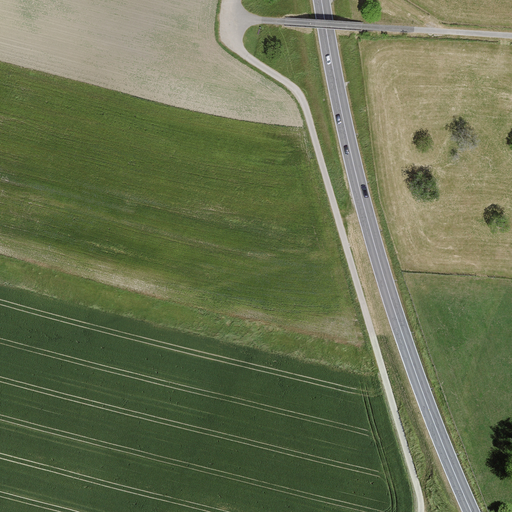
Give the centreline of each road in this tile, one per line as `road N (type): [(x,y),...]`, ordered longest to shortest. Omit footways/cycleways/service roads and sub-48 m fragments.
road 1 (track): [(229,0),(237,48),(303,101),(419,511)]
road 2 (primary): [(321,0),(387,288),(470,511)]
road 3 (residential): [(229,17),(511,35)]
